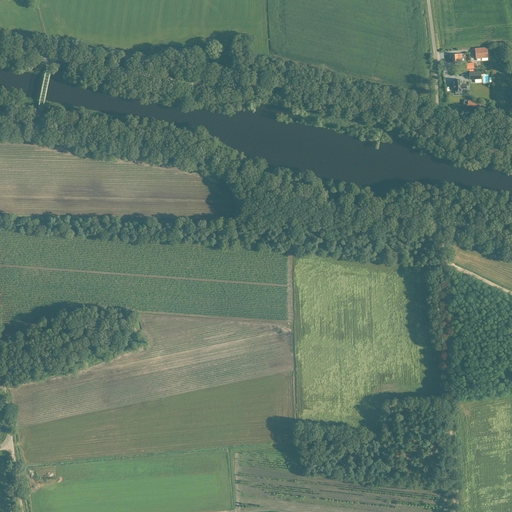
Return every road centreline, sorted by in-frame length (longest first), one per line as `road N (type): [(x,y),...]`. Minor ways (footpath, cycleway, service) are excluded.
road 1 (unclassified): [(511,225),(342,197),(36,124)]
road 2 (track): [(46,55),(202,86),(277,84)]
road 3 (unclassified): [(439,132),(428,0)]
